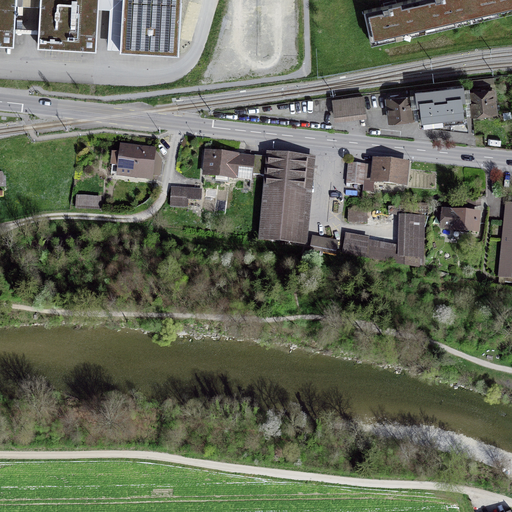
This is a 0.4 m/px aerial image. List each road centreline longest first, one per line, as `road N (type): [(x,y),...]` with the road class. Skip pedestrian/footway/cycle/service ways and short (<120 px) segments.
road 1 (track): [(511,369),(324,318),(0,304)]
road 2 (secondary): [(511,159),(0,101)]
road 3 (track): [(511,501),(149,453),(0,454)]
road 4 (track): [(0,230),(40,217),(136,218),(162,197)]
